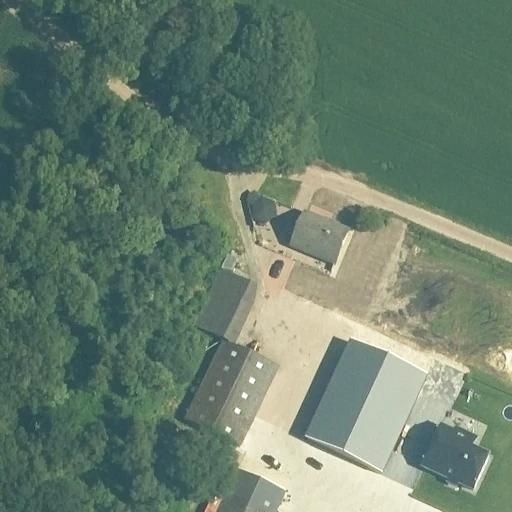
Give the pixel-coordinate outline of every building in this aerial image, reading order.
[(178,201),(178,196),(152,192),(149,210),(175,214),(176,210),(180,211),(181,202),(178,201)] [(349,233),(305,214),(291,248),(335,266),(349,233)] [(228,274),(202,330),(228,343),(249,298),(256,301),(261,290),(228,274)] [(278,370),(224,343),(186,423),(240,449),(278,370)] [(308,442),(380,476),(426,378),(353,344),(308,442)] [(489,459),(471,451),(476,441),(456,432),(455,435),(441,428),(423,468),(473,492),(489,459)] [(219,511),(276,511),(285,493),(239,472),(227,497),(219,511)]
